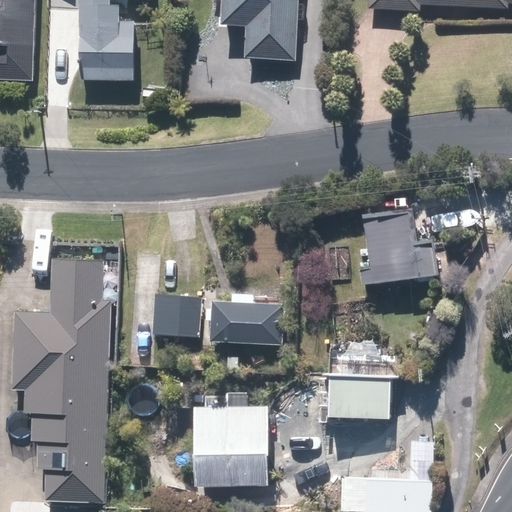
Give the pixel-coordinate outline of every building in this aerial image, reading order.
[(0,0),(0,81),(40,83),(43,0),(0,0)] [(143,23),(128,23),(129,8),(119,7),(119,0),(90,0),(89,82),(142,83),(143,23)] [(259,31),(257,59),(305,62),(309,0),(235,0),(233,29),(259,31)] [(511,0),(365,0),(366,9),(416,12),(417,4),(505,8),(505,3),(511,3),(511,0)] [(378,208),(383,264),(372,265),(373,281),(449,274),(445,236),(433,237),(429,202),(378,208)] [(55,271),(53,318),(59,318),(57,354),(16,353),(14,389),(62,391),(63,358),(117,360),(120,274),(55,271)] [(222,338),(289,343),(291,302),(263,300),(263,291),(244,290),(243,299),(225,298),(222,338)] [(162,292),(160,331),(205,334),(207,295),(162,292)] [(341,371),(339,413),(399,415),(401,373),(341,371)] [(197,407),(198,384),(180,383),(178,407),(197,407)] [(276,403),(210,405),(211,483),(277,482),(276,403)] [(84,433),(82,457),(84,457),(81,484),(101,486),(105,435),(84,433)] [(378,511),(428,511),(430,482),(368,479),(367,511),(378,511)]
